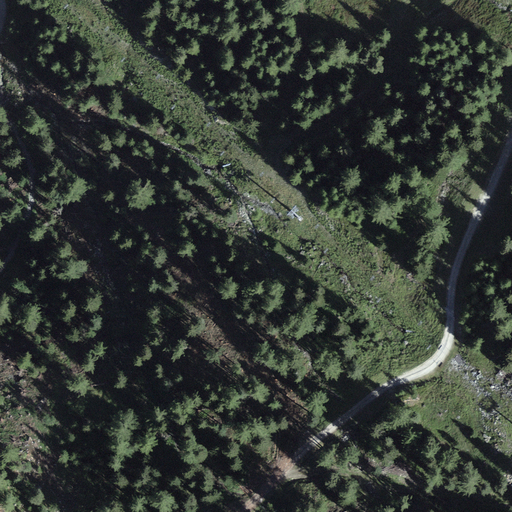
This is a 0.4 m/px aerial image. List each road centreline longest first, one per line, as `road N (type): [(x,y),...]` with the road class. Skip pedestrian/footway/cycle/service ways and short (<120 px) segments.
road 1 (track): [(242,511),(340,421),(444,350),(457,262),(511,136)]
road 2 (track): [(411,0),(390,24),(404,81),(391,106),(286,151)]
